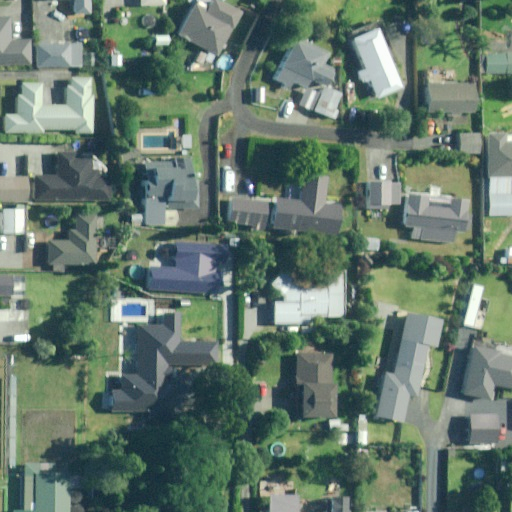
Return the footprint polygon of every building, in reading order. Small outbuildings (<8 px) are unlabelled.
[(66,0),(67,12),(72,12),(82,11),(81,0),(66,0)] [(127,0),(100,0),(102,23),(129,21),(127,0)] [(213,0),(183,0),(168,32),(203,49),(201,53),(195,50),(191,58),(201,63),(203,59),(204,60),(208,52),(210,53),(231,9),(213,0)] [(0,63),(26,62),(24,37),(5,38),(4,13),(0,13),(0,63)] [(393,85),(383,63),(367,25),(345,34),(342,35),(356,67),(350,69),(355,80),(361,77),(369,96),(393,85)] [(163,34),(151,35),(151,43),(159,43),(159,49),(164,49),(164,42),(163,42),(163,34)] [(301,77),(317,84),(325,66),(322,65),(324,60),(320,58),(323,51),(285,34),(272,63),(274,64),(268,77),(277,82),(275,86),(279,88),(281,89),(284,82),(285,79),(298,85),(301,77)] [(76,64),(76,52),(75,41),(73,41),(31,42),(32,65),(76,64)] [(81,52),(81,65),(90,64),(90,51),(81,52)] [(502,72),(502,53),(502,51),(482,52),(481,72),(502,72)] [(49,103),(50,128),(59,128),(64,128),(68,128),(68,131),(86,131),(86,95),(86,92),(82,92),(82,82),(82,75),(75,76),(63,76),(63,83),(59,83),(59,103),(49,103)] [(451,110),(456,110),(464,110),(464,81),(418,80),(417,110),(443,110),(442,114),(447,114),(451,114),(451,110)] [(50,128),(49,103),(35,103),(35,101),(35,81),(14,81),(14,92),(10,92),(10,112),(0,112),(0,131),(38,131),(38,128),(42,128),(45,128),(50,128)] [(306,109),(321,114),(325,115),(330,117),(333,109),(329,108),(335,92),(316,85),(315,89),(306,85),(299,105),(307,108),(306,109)] [(248,93),(248,101),(255,101),(255,102),(257,102),(257,92),(248,93)] [(511,138),(497,139),(496,133),(497,130),(479,131),(480,176),(483,175),(484,215),(511,214),(511,192),(504,192),(504,175),(511,174),(511,138)] [(454,152),(475,152),(475,131),(454,132),(454,152)] [(103,198),(103,175),(91,175),(91,167),(85,167),(85,154),(70,154),(69,154),(69,149),(50,149),(50,173),(27,173),(27,199),(54,198),(103,198)] [(183,177),(183,160),(175,160),(175,167),(166,167),(166,159),(138,159),(138,177),(138,223),(153,223),(157,222),(157,198),(160,198),(160,206),(191,206),(191,179),(191,177),(183,177)] [(0,200),(21,200),(21,175),(1,175),(0,174),(0,200)] [(383,180),(367,179),(363,179),(363,203),(364,203),(364,207),(383,207),(383,202),(394,202),(394,181),(383,181),(383,180)] [(422,194),(405,193),(399,192),(396,224),(416,226),(414,238),(447,242),(449,230),(456,230),(456,228),(464,229),(466,212),(459,212),(460,198),(447,197),(442,196),(441,205),(420,203),(422,194)] [(223,221),(257,224),(260,200),(226,196),(226,200),(223,221)] [(297,201),(268,198),(265,224),(282,226),(282,230),(292,231),(292,229),(290,229),(290,226),(312,228),(315,200),(297,198),(297,201)] [(0,231),(10,232),(18,232),(17,202),(10,203),(10,207),(0,206),(0,231)] [(89,215),(89,212),(68,212),(68,225),(68,228),(61,228),(61,238),(40,238),(40,263),(47,263),(48,270),(58,270),(59,262),(89,263),(89,237),(89,215)] [(136,213),(126,213),(126,224),(136,224),(136,213)] [(316,228),(326,229),(327,219),(318,218),(316,228)] [(108,247),(109,235),(94,235),(93,237),(93,247),(108,247)] [(495,255),(482,254),(481,263),(495,264),(495,255)] [(266,299),(266,322),(304,323),(304,314),(337,315),(338,269),(319,269),(319,284),(292,283),(277,268),(262,282),(267,287),(275,295),(275,299),(266,299)] [(221,281),(220,293),(232,293),(232,282),(221,281)] [(435,311),(425,310),(414,307),(413,314),(410,313),(406,334),(393,332),(385,376),(413,382),(417,358),(423,359),(422,361),(431,363),(434,349),(428,347),(435,311)] [(177,324),(170,324),(161,324),(161,328),(148,328),(147,352),(131,361),(127,363),(142,390),(177,370),(177,324)] [(497,380),(498,373),(501,358),(491,356),(493,349),(465,343),(464,350),(455,393),(483,399),(483,398),(487,378),(495,379),(497,380)] [(325,351),(294,351),(289,351),(289,376),(289,416),(323,416),(323,402),(323,385),(325,385),(325,351)] [(115,352),(102,360),(108,369),(121,361),(115,352)] [(379,383),(374,414),(395,417),(400,386),(379,383)] [(164,391),(141,405),(149,417),(171,404),(164,391)] [(356,412),(356,444),(364,445),(365,412),(356,412)] [(489,442),(490,413),(462,412),(461,439),(461,442),(489,442)] [(339,420),(327,420),(327,430),(346,430),(346,425),(339,424),(339,420)] [(59,511),(61,473),(20,472),(16,472),(16,509),(5,509),(5,511),(59,511)] [(341,511),(341,509),(337,509),(337,495),(320,495),(320,507),(319,511),(341,511)]
